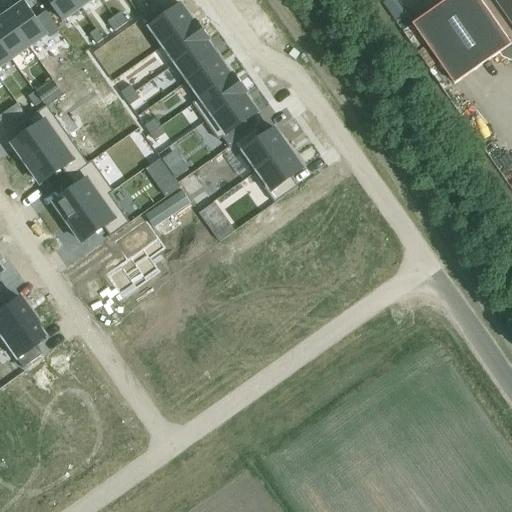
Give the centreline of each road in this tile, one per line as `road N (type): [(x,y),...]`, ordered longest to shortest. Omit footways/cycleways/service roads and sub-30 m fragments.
road 1 (residential): [(427,269),(305,88),(255,54),(217,0)]
road 2 (residential): [(170,448),(427,269)]
road 3 (residential): [(0,210),(170,448)]
road 4 (unclassified): [(427,269),(511,390)]
